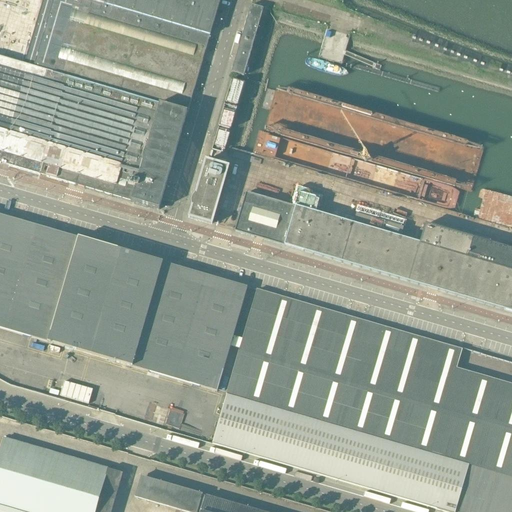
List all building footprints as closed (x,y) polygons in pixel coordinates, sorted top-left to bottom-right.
[(0,0),(0,164),(159,210),(220,0),(0,0)] [(231,73),(233,74),(243,77),(263,9),(251,6),(231,73)] [(222,116),(237,119),(246,83),(231,79),(222,116)] [(195,196),(194,196),(193,197),(192,198),(192,199),(191,200),(191,201),(191,202),(191,203),(191,204),(191,205),(191,206),(188,219),(212,226),(229,168),(205,161),(195,196)] [(245,194),(240,214),(234,233),(293,250),(305,211),(245,194)] [(305,211),(293,250),(408,283),(419,244),(400,239),(403,229),(402,229),(395,226),(356,215),(352,225),(305,211)] [(77,239),(0,216),(0,329),(47,343),(77,239)] [(511,251),(425,226),(419,244),(408,283),(511,313),(511,251)] [(162,263),(77,239),(47,343),(132,368),(162,263)] [(247,288),(162,263),(132,368),(216,393),(247,288)] [(511,511),(511,386),(456,370),(461,351),(257,291),(226,395),(226,396),(212,445),(437,510),(442,511),(511,511)] [(89,403),(92,390),(82,387),(79,401),(89,403)] [(169,408),(167,426),(181,428),(184,410),(169,408)] [(3,440),(0,448),(0,507),(17,511),(111,511),(123,474),(3,440)] [(206,497),(141,479),(136,498),(185,511),(257,511),(206,497)] [(134,499),(133,505),(147,507),(148,502),(134,499)] [(161,511),(163,506),(150,503),(147,511),(161,511)]
